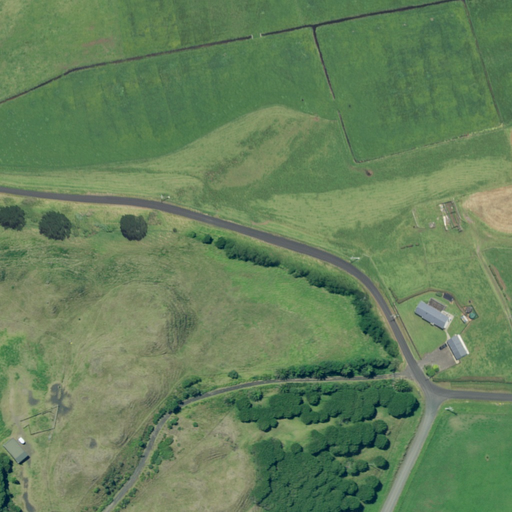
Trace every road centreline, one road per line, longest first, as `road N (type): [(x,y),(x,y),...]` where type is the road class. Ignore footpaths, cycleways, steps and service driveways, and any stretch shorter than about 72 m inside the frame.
road 1 (unclassified): [(0,189),(146,204),(345,266),(377,297),(435,392)]
road 2 (unclassified): [(435,392),(389,511)]
